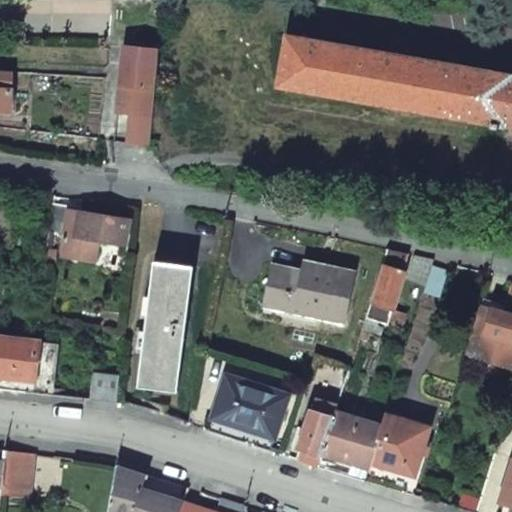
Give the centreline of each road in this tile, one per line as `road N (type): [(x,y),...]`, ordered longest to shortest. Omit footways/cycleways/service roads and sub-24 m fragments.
road 1 (residential): [(0,165),(230,199),(511,268)]
road 2 (residential): [(0,416),(100,427),(374,511)]
